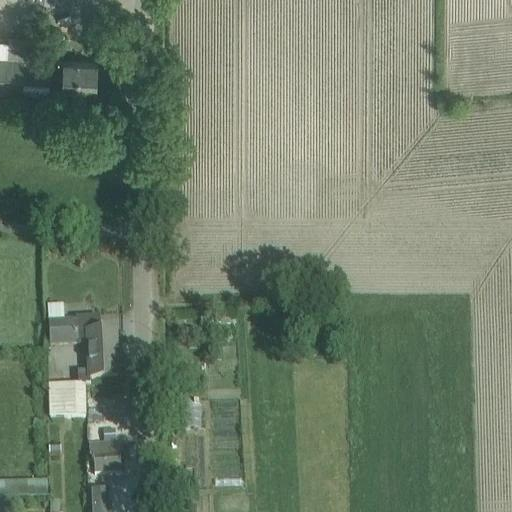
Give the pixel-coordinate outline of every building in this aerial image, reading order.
[(9,58),(0,57),(0,91),(22,93),(23,80),(38,81),(38,77),(54,78),(53,88),(95,91),(96,63),(42,60),(43,38),(10,35),(9,58)] [(77,346),(76,329),(76,322),(49,323),(50,348),(77,346)] [(34,328),(19,328),(18,343),(19,343),(19,348),(37,349),(37,341),(33,341),(34,328)] [(115,333),(101,334),(88,334),(90,380),(118,378),(115,333)] [(85,387),(49,387),(50,419),(86,418),(85,387)] [(117,445),(97,447),(96,447),(96,448),(88,448),(89,459),(93,459),(93,464),(92,464),(92,466),(93,466),(94,475),(90,475),(90,483),(106,482),(105,475),(121,474),(120,454),(118,454),(117,445)]
